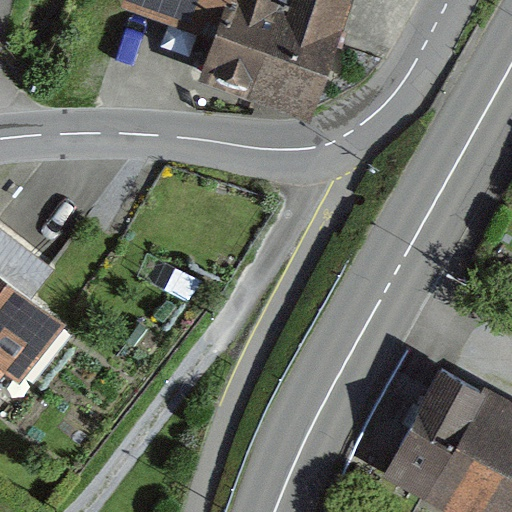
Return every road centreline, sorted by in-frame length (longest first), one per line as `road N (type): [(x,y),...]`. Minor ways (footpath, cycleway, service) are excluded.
road 1 (unclassified): [(451,0),(394,99),(347,138),(321,148),(281,152),(131,135),(0,140)]
road 2 (secondary): [(276,511),(314,425),(511,67)]
